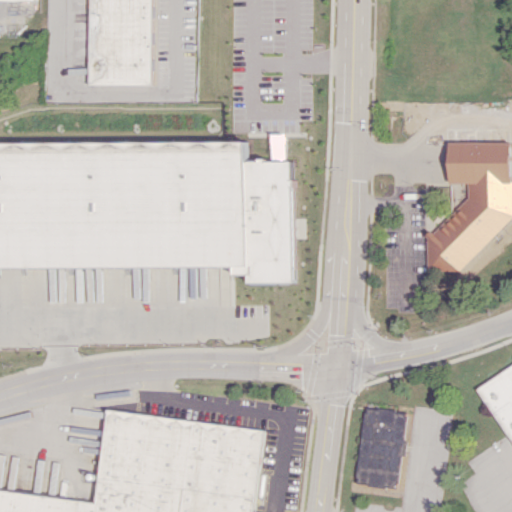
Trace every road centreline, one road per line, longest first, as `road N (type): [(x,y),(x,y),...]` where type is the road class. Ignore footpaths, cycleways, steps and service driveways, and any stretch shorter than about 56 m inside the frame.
road 1 (secondary): [(317,511),(336,367),(354,0)]
road 2 (tertiary): [(336,367),(102,369),(0,396)]
road 3 (residential): [(511,321),(443,347),(336,367)]
